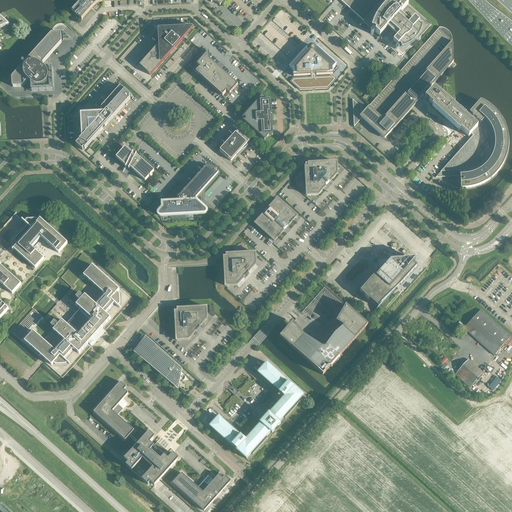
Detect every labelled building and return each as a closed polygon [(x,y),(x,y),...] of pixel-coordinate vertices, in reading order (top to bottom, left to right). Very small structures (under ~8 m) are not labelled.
[(78,0),(70,9),(74,13),(73,14),(76,16),(79,18),(79,17),(82,20),(99,0),(111,0),(111,1),(124,0),(78,0)] [(403,0),(340,0),(340,1),(380,36),(390,25),(399,33),(393,41),(398,45),(399,44),(401,45),(401,48),(402,48),(405,47),(408,46),(410,44),(412,43),(413,42),(415,40),(417,38),(418,37),(420,34),(421,32),(421,30),(422,28),(422,24),(420,24),(418,22),(419,21),(414,17),(408,24),(398,15),(408,4),(403,0)] [(0,31),(17,25),(3,12),(0,13),(0,31)] [(194,27),(162,29),(158,29),(159,44),(139,66),(150,76),(194,27)] [(428,90),(453,62),(452,39),(451,37),(450,34),(449,32),(447,30),(444,29),(442,28),(439,28),(365,110),(352,99),(354,127),(362,118),(374,125),(375,124),(388,135),(425,93),(427,95),(425,98),(433,105),(432,106),(459,131),(460,130),(468,137),(471,134),(473,136),(436,177),(460,176),(461,189),(466,189),(468,189),(472,188),(479,186),(483,184),(485,183),(490,180),(492,178),(494,176),(495,175),(496,174),(497,173),(498,172),(499,170),(501,168),(502,167),(503,165),(503,163),(504,161),(505,159),(506,157),(507,155),(507,154),(508,149),(508,144),(508,139),(507,134),(506,130),(504,125),(502,120),(500,117),(498,113),(495,111),(492,108),(488,105),(481,101),(467,116),(456,108),(455,107),(450,102),(434,88),(430,92),(428,90)] [(51,33),(13,76),(12,78),(12,87),(22,87),(27,80),(31,83),(31,91),(54,90),(53,68),(44,68),(41,65),(61,42),(61,33),(56,33),(51,33)] [(307,48),(289,68),(293,71),(293,76),(310,75),(310,74),(311,74),(312,78),(294,79),(291,82),(300,89),(328,88),(335,79),(333,77),(315,78),(315,74),(316,74),(316,75),(333,74),(332,69),(336,65),(316,48),(315,49),(308,49),(307,48)] [(218,67),(210,60),(209,51),(205,56),(202,53),(201,53),(204,56),(197,65),(201,68),(200,68),(199,68),(196,72),(193,69),(225,98),(223,96),(226,92),(225,91),(226,91),(230,94),(237,85),(219,69),(220,68),(218,66),(218,67)] [(388,69),(390,71),(393,74),(397,69),(392,64),(388,69)] [(80,114),(81,121),(82,137),(76,144),(83,150),(82,149),(84,148),(85,149),(103,129),(102,128),(102,129),(100,126),(102,124),(105,126),(104,126),(105,127),(130,98),(129,97),(130,96),(131,97),(131,96),(120,86),(100,109),(104,113),(103,113),(80,114)] [(269,136),(273,135),(272,120),(271,120),(270,115),(272,115),(271,100),(267,100),(262,96),(245,115),(245,123),(264,140),(269,136)] [(238,130),(219,151),(231,161),(236,155),(235,154),(238,150),(241,149),(243,148),(246,147),(248,145),(246,143),(249,140),(238,130)] [(132,154),(130,152),(125,147),(116,157),(123,164),(126,166),(125,167),(128,169),(129,167),(145,181),(154,171),(136,155),(136,154),(133,152),(132,154)] [(305,164),(307,195),(318,195),(337,174),(336,162),(305,164)] [(216,174),(206,166),(184,190),(178,185),(165,199),(165,203),(162,203),(163,209),(159,213),(159,214),(159,215),(160,215),(161,216),(202,213),(202,208),(196,202),(195,197),(216,174)] [(255,223),(271,237),(275,241),(297,216),(277,199),(255,223)] [(14,249),(13,250),(12,250),(17,244),(13,241),(27,225),(22,220),(16,214),(5,226),(8,229),(1,237),(9,245),(2,253),(32,280),(46,265),(57,274),(79,250),(42,217),(40,219),(68,243),(59,253),(41,238),(32,248),(44,259),(35,268),(14,249)] [(26,220),(25,222),(22,220),(27,225),(13,241),(17,244),(12,250),(13,250),(14,249),(35,268),(44,259),(32,248),(41,238),(59,253),(68,243),(40,219),(38,221),(36,219),(26,220)] [(32,280),(2,253),(0,255),(0,263),(1,264),(0,264),(21,284),(12,294),(0,283),(0,301),(9,309),(0,318),(0,322),(8,329),(29,305),(19,296),(32,280)] [(225,286),(227,286),(237,286),(241,281),(240,281),(244,277),(244,278),(244,277),(245,276),(247,275),(247,273),(248,272),(248,273),(249,272),(248,272),(251,268),(252,269),(256,264),(255,253),(226,254),(226,256),(226,257),(224,257),(225,286)] [(33,309),(12,333),(63,378),(133,299),(83,254),(61,278),(72,287),(44,318),(33,309)] [(371,279),(360,291),(369,300),(378,307),(396,287),(395,286),(398,282),(401,285),(417,267),(406,257),(390,258),(390,260),(379,261),(380,272),(378,272),(378,276),(373,281),(371,279)] [(0,318),(9,309),(0,301),(0,283),(12,294),(21,284),(0,264),(1,264),(0,263),(0,318)] [(280,337),(288,344),(299,332),(301,335),(303,337),(304,338),(314,345),(317,347),(319,349),(321,351),(322,353),(330,349),(329,348),(329,346),(330,345),(335,338),(337,335),(344,329),(345,327),(345,326),(344,325),(343,324),(342,323),(337,320),(346,305),(325,287),(280,337)] [(350,305),(359,313),(361,311),(352,303),(350,305)] [(299,332),(288,344),(323,375),(368,325),(346,305),(337,320),(342,323),(343,324),(344,325),(345,326),(345,327),(344,329),(337,335),(335,338),(330,345),(329,346),(329,348),(330,349),(322,353),(321,351),(319,349),(317,347),(314,345),(304,338),(303,337),(301,335),(299,332)] [(206,307),(177,309),(178,311),(177,312),(175,312),(176,341),(188,340),(192,336),(192,335),(195,332),(196,332),(195,331),(197,330),(198,329),(199,327),(200,327),(199,327),(203,323),(207,319),(206,307)] [(494,355),(510,337),(480,310),(464,328),(494,355)] [(139,353),(146,343),(151,348),(153,346),(149,343),(151,342),(150,341),(147,337),(135,350),(139,353)] [(151,348),(146,343),(139,353),(144,358),(145,358),(151,364),(151,363),(158,370),(159,369),(164,374),(165,374),(172,380),(180,369),(161,352),(161,351),(151,342),(149,343),(153,346),(151,348)] [(198,385),(161,351),(161,352),(180,369),(172,380),(165,374),(164,374),(159,369),(158,370),(151,363),(151,364),(145,358),(144,358),(187,397),(198,385)] [(455,374),(456,375),(470,388),(483,373),(468,360),(455,374)] [(284,397),(269,414),(269,413),(266,416),(267,417),(265,419),(263,420),(263,419),(260,423),(261,423),(246,440),(240,435),(238,433),(239,432),(222,417),(222,418),(221,419),(219,416),(210,426),(232,446),(232,445),(237,450),(236,450),(246,459),(251,454),(253,455),(267,438),(266,437),(271,432),(272,433),(281,424),(279,423),(284,417),(285,419),(300,402),(298,401),(303,396),(293,387),(288,383),(289,382),(267,363),(258,373),(260,375),(260,376),(259,376),(276,391),(277,390),(279,392),(284,397)] [(494,391),(501,379),(496,376),(489,387),(494,391)] [(149,431),(139,442),(130,435),(134,430),(118,415),(124,409),(119,404),(128,394),(124,390),(127,387),(121,382),(94,412),(125,440),(129,436),(138,444),(130,453),(124,459),(128,462),(126,465),(148,485),(150,482),(154,486),(160,480),(179,458),(173,453),(168,458),(150,442),(155,437),(149,431)] [(232,384),(228,387),(233,392),(237,389),(232,384)] [(284,417),(279,423),(281,424),(272,433),(271,432),(266,437),(267,438),(253,455),(251,454),(246,459),(249,461),(269,439),(306,398),(303,396),(298,401),(300,402),(285,419),(284,417)] [(182,473),(173,483),(204,511),(231,481),(225,476),(223,478),(219,475),(209,486),(204,481),(198,488),(182,473)] [(13,511),(1,501),(0,502),(0,508),(4,511),(13,511)]
